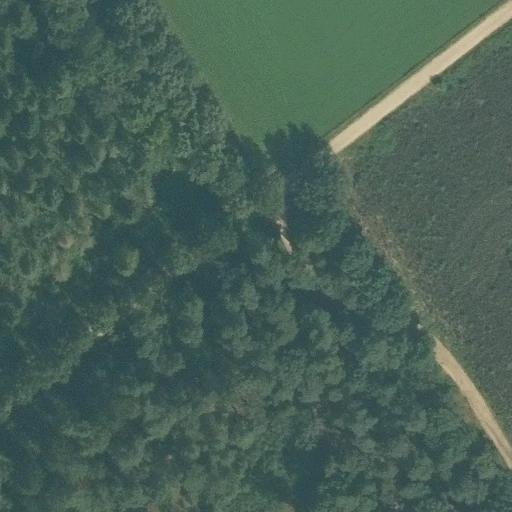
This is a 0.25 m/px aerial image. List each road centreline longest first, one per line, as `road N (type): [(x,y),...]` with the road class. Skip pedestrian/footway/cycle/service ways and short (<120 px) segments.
road 1 (unknown): [(511,445),(463,375),(338,270),(311,257),(267,193)]
road 2 (track): [(0,404),(267,193)]
road 3 (track): [(267,193),(511,6)]
road 4 (unknown): [(267,193),(229,153),(136,0)]
road 5 (track): [(229,153),(140,91),(70,0)]
